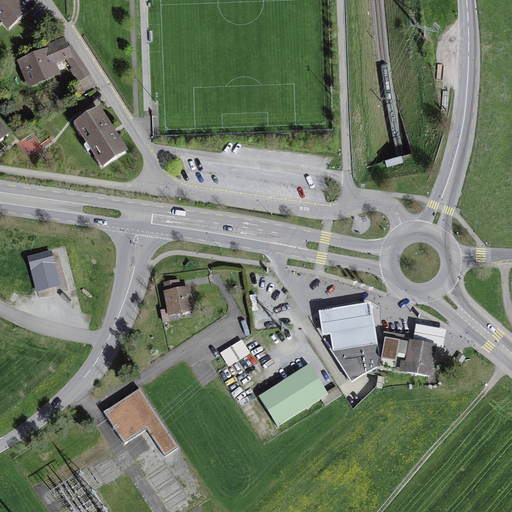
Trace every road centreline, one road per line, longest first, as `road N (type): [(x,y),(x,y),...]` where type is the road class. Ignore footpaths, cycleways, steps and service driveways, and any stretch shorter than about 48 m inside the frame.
road 1 (unclassified): [(355,206),(319,211),(158,190),(150,150),(46,0)]
road 2 (tertiary): [(0,446),(74,390),(101,353),(127,291),(139,217)]
road 3 (primary): [(139,217),(388,260)]
road 4 (secondary): [(431,232),(461,148),(472,77),(469,0)]
road 5 (unclassified): [(341,0),(355,206)]
road 6 (track): [(382,511),(511,359)]
road 7 (primary): [(0,198),(139,217)]
